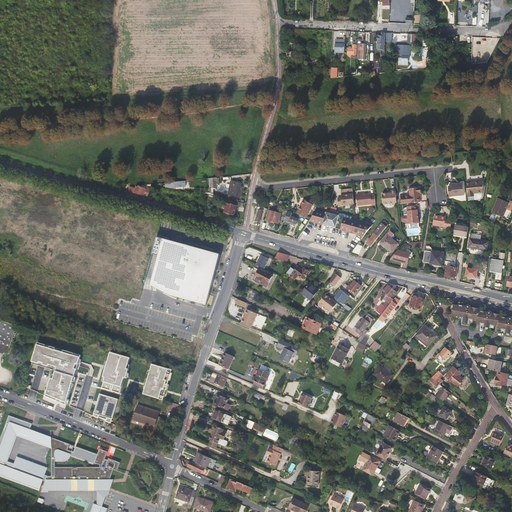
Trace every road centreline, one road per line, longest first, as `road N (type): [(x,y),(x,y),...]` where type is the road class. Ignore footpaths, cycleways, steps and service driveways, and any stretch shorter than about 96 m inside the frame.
road 1 (secondary): [(0,164),(244,233)]
road 2 (residential): [(278,22),(488,33),(511,16)]
road 3 (unclassified): [(244,233),(277,91),(278,22)]
road 4 (residential): [(171,465),(0,396)]
road 5 (secondary): [(244,233),(378,271)]
road 6 (secondary): [(378,271),(511,310)]
road 7 (residential): [(244,233),(200,363)]
road 8 (secondary): [(511,299),(378,271)]
road 9 (residential): [(495,407),(437,300)]
road 10 (residential): [(495,407),(437,511)]
